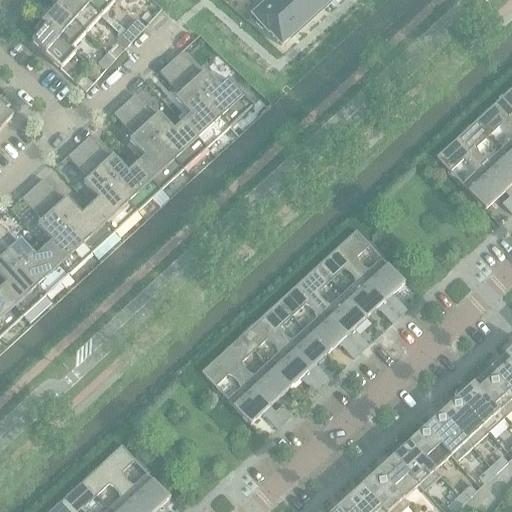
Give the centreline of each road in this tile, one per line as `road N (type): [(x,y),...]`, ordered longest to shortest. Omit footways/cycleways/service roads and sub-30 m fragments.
road 1 (tertiary): [(0,438),(474,0)]
road 2 (residential): [(255,511),(511,275)]
road 3 (residential): [(70,125),(176,27)]
